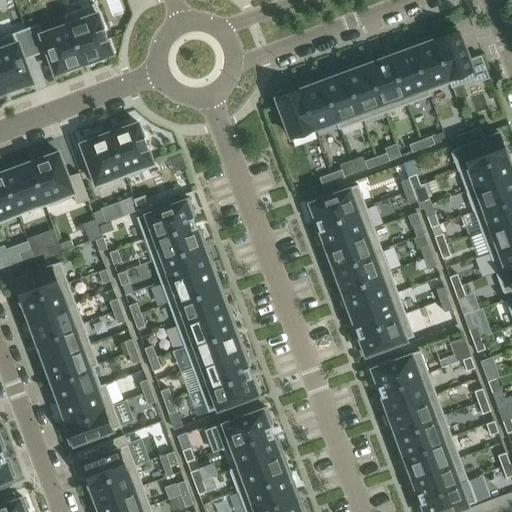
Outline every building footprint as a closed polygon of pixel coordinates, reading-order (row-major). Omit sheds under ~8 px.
[(94,3),(65,14),(83,62),(88,61),(89,64),(102,60),(101,56),(111,52),(106,38),(107,37),(103,26),(102,26),(94,3)] [(68,23),(40,33),(55,73),(65,69),(67,73),(80,68),(78,64),(83,62),(65,14),(64,14),(68,23)] [(434,35),(433,35),(452,87),(475,79),(476,82),(489,77),(481,55),(469,59),(456,26),(444,31),(445,35),(435,38),(434,35)] [(14,33),(0,38),(0,82),(3,92),(8,90),(10,94),(22,89),(21,85),(32,81),(14,33)] [(452,87),(433,35),(421,39),(423,43),(412,46),(411,43),(410,43),(430,95),(431,95),(429,91),(450,83),(451,87),(452,87)] [(399,47),(400,51),(390,55),(389,51),(388,51),(407,104),(430,95),(410,43),(399,47)] [(376,56),(378,59),(367,63),(385,112),(407,104),(388,51),(376,56)] [(356,68),(354,64),(343,68),(362,120),(385,112),(367,63),(356,68)] [(342,68),(343,72),(333,76),(332,72),(320,76),(339,128),(362,120),(343,68),(342,68)] [(319,77),(321,80),(311,84),(309,80),(298,85),(314,128),(335,120),(339,129),(339,128),(320,76),(319,77)] [(297,85),(298,89),(288,93),(287,89),(274,93),(290,136),(314,128),(298,85),(297,85)] [(114,131),(109,132),(125,176),(153,166),(147,147),(143,136),(142,136),(137,122),(126,126),(125,122),(112,127),(114,131)] [(470,139),(481,135),(478,127),(467,131),(470,139)] [(91,139),(81,143),(97,187),(125,176),(109,132),(104,134),(103,130),(90,135),(91,139)] [(458,143),(470,139),(467,131),(456,135),(458,143)] [(506,153),(498,132),(451,150),(459,171),(506,153)] [(422,148),(433,143),(431,136),(419,140),(422,148)] [(411,152),(422,148),(419,140),(408,144),(411,152)] [(34,160),(29,162),(46,206),(73,195),(76,203),(88,199),(79,173),(67,178),(58,151),(47,155),(45,152),(33,156),(34,160)] [(377,164),(388,160),(386,152),(374,157),(377,164)] [(511,174),(511,171),(506,155),(507,154),(506,153),(459,171),(467,191),(511,174)] [(366,168),(377,164),(374,157),(363,161),(366,168)] [(7,170),(2,172),(18,216),(46,206),(29,162),(19,166),(18,162),(5,167),(7,170)] [(332,181),(344,177),(341,169),(329,173),(332,181)] [(0,222),(18,216),(2,172),(0,172),(0,222)] [(321,185),(332,181),(329,173),(318,177),(321,185)] [(412,188),(420,185),(416,174),(408,177),(412,188)] [(511,197),(511,174),(467,191),(474,211),(511,197)] [(408,179),(400,181),(404,193),(412,190),(408,179)] [(358,185),(306,204),(310,217),(314,216),(317,225),(366,207),(358,185)] [(416,199),(424,196),(420,185),(412,188),(416,199)] [(412,190),(404,193),(409,204),(416,201),(412,190)] [(145,195),(134,199),(138,211),(149,207),(145,195)] [(511,220),(511,197),(474,211),(482,232),(511,220)] [(194,211),(189,198),(137,217),(145,239),(194,221),(192,216),(191,216),(190,212),(194,211)] [(374,228),(366,207),(317,225),(320,234),(317,235),(322,247),(374,228)] [(101,210),(93,213),(97,224),(105,221),(101,210)] [(431,227),(439,224),(435,213),(427,216),(431,227)] [(511,243),(511,220),(482,232),(489,252),(511,243)] [(114,229),(111,221),(100,226),(102,233),(114,229)] [(194,221),(145,239),(153,261),(201,243),(205,242),(200,229),(197,230),(195,227),(196,226),(194,221)] [(420,223),(412,225),(416,237),(424,234),(420,223)] [(382,249),(374,228),(322,247),(326,260),(330,259),(333,267),(329,268),(330,269),(382,249)] [(438,247),(446,245),(442,233),(434,236),(438,247)] [(107,248),(103,237),(95,240),(99,251),(107,248)] [(71,240),(59,244),(62,251),(74,247),(71,240)] [(204,252),(201,243),(153,261),(161,282),(213,263),(208,250),(204,252)] [(511,266),(511,243),(489,252),(497,272),(511,266)] [(59,244),(48,248),(51,256),(62,251),(59,244)] [(428,244),(420,247),(424,258),(432,255),(428,244)] [(443,259),(451,256),(446,245),(438,247),(443,259)] [(30,248),(19,252),(22,260),(33,256),(30,248)] [(121,261),(117,249),(109,252),(114,264),(121,261)] [(390,271),(382,249),(330,269),(334,281),(337,280),(341,289),(390,271)] [(432,255),(424,258),(428,269),(436,266),(432,255)] [(68,283),(60,262),(13,279),(20,300),(68,283)] [(213,263),(161,282),(168,303),(217,286),(213,276),(217,275),(213,263)] [(511,290),(511,266),(497,272),(504,293),(511,290)] [(111,280),(106,269),(98,272),(103,283),(111,280)] [(129,282),(125,271),(117,274),(121,285),(129,282)] [(398,292),(390,271),(341,289),(344,298),(341,299),(345,312),(398,292)] [(453,288),(461,285),(457,274),(449,277),(453,288)] [(75,303),(68,283),(20,300),(21,301),(22,301),(29,320),(75,303)] [(458,299),(466,296),(461,285),(453,288),(458,299)] [(217,286),(168,303),(176,325),(228,306),(224,293),(220,295),(217,286)] [(444,287),(436,290),(440,301),(448,298),(444,287)] [(405,314),(398,292),(345,312),(350,324),(353,323),(357,332),(405,314)] [(121,309),(117,298),(109,301),(113,312),(121,309)] [(448,298),(440,301),(444,312),(452,309),(448,298)] [(141,314),(137,302),(129,305),(133,317),(141,314)] [(83,323),(75,303),(29,320),(36,340),(83,323)] [(228,306),(176,325),(184,346),(233,328),(229,319),(233,318),(228,306)] [(125,320),(121,309),(113,312),(118,323),(125,320)] [(145,325),(141,314),(133,317),(137,328),(145,325)] [(414,336),(405,314),(357,332),(360,341),(357,342),(362,355),(414,336)] [(90,344),(83,323),(36,340),(43,360),(40,361),(40,362),(90,344)] [(473,341),(481,338),(477,327),(469,329),(473,341)] [(233,328),(184,346),(192,368),(244,348),(240,336),(236,337),(233,328)] [(470,356),(463,338),(451,343),(457,361),(470,356)] [(477,352),(485,349),(481,338),(473,341),(477,352)] [(136,350),(132,339),(124,341),(128,353),(136,350)] [(98,364),(90,344),(40,362),(44,374),(48,372),(51,381),(98,364)] [(157,356),(152,345),(145,348),(149,359),(157,356)] [(244,348),(192,368),(200,389),(249,371),(247,366),(246,366),(245,362),(249,361),(244,348)] [(140,361),(136,350),(128,353),(133,364),(140,361)] [(428,372),(420,350),(368,369),(373,382),(376,381),(378,385),(377,385),(379,390),(428,372)] [(157,356),(149,359),(153,371),(161,368),(157,356)] [(475,368),(470,357),(463,359),(467,371),(475,368)] [(105,384),(105,383),(100,385),(93,366),(98,365),(98,364),(51,381),(54,390),(51,391),(55,403),(105,384)] [(488,381),(496,378),(492,367),(484,370),(488,381)] [(200,389),(208,411),(260,392),(256,379),(252,380),(250,376),(251,376),(249,371),(200,389)] [(436,394),(428,372),(379,390),(381,396),(382,395),(383,399),(379,401),(384,413),(436,394)] [(492,392),(500,389),(496,378),(488,381),(492,392)] [(151,390),(147,379),(139,382),(143,393),(151,390)] [(113,404),(105,384),(55,403),(55,404),(59,402),(66,421),(65,421),(65,422),(113,404)] [(172,399),(168,388),(160,391),(165,402),(172,399)] [(486,399),(482,388),(474,391),(478,402),(486,399)] [(155,401),(151,390),(143,393),(147,404),(155,401)] [(444,415),(436,394),(384,413),(388,425),(392,424),(395,432),(391,434),(392,434),(444,415)] [(172,399),(165,402),(169,413),(177,411),(172,399)] [(490,411),(486,399),(478,402),(483,414),(490,411)] [(120,426),(113,404),(65,422),(69,431),(65,432),(69,444),(120,426)] [(271,420),(266,407),(214,426),(222,448),(271,430),(269,425),(268,425),(267,422),(271,420)] [(503,422),(511,419),(507,408),(499,411),(503,422)] [(452,437),(444,415),(392,434),(396,447),(400,445),(403,454),(452,437)] [(507,433),(511,430),(511,422),(511,419),(503,422),(507,433)] [(498,432),(494,421),(486,424),(490,435),(498,432)] [(273,436),(271,430),(222,448),(222,449),(231,446),(239,466),(230,469),(230,470),(282,451),(277,438),(274,440),(272,436),(273,436)] [(135,465),(124,435),(80,451),(84,460),(76,463),(81,476),(85,474),(88,483),(135,465)] [(129,442),(138,462),(151,456),(142,436),(129,442)] [(460,458),(452,437),(403,454),(407,464),(403,465),(407,477),(460,458)] [(195,459),(190,447),(182,450),(187,462),(195,459)] [(174,451),(173,451),(166,454),(170,465),(178,462),(174,451)] [(287,463),(282,451),(230,470),(238,491),(290,472),(290,471),(286,472),(283,464),(287,463)] [(510,464),(506,452),(498,455),(502,466),(510,464)] [(3,454),(0,455),(0,480),(15,475),(10,462),(6,463),(3,454)] [(467,479),(460,458),(407,477),(412,490),(416,488),(417,492),(419,497),(467,479)] [(511,475),(511,469),(510,464),(502,466),(506,478),(511,475)] [(143,486),(135,465),(88,483),(88,484),(89,483),(92,491),(88,493),(92,504),(143,486)] [(202,480),(198,469),(190,472),(194,483),(202,480)] [(294,484),(290,472),(238,491),(245,511),(247,511),(294,495),(291,486),(294,484)] [(447,511),(467,505),(459,484),(468,480),(467,479),(419,497),(421,503),(421,502),(422,506),(419,508),(420,511),(447,511)] [(189,492),(184,480),(177,483),(181,495),(189,492)] [(207,491),(202,480),(194,483),(199,494),(207,491)] [(133,511),(150,506),(143,486),(92,504),(93,505),(96,504),(99,511),(133,511)] [(189,492),(181,495),(185,506),(193,503),(189,492)] [(297,504),(294,495),(247,511),(250,511),(251,511),(250,511),(304,511),(301,502),(297,504)] [(2,504),(0,505),(0,511),(24,511),(28,510),(23,497),(16,499),(14,496),(1,501),(2,504)]
